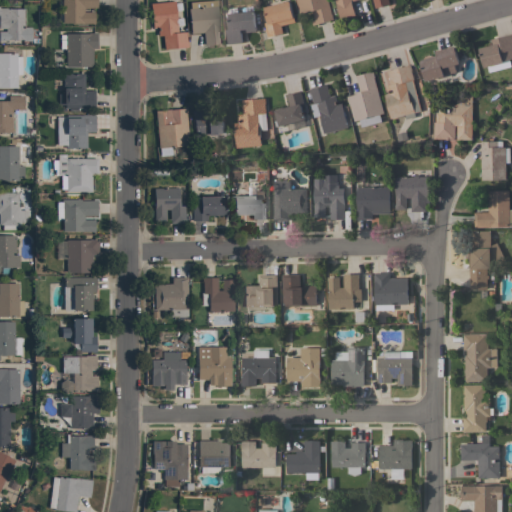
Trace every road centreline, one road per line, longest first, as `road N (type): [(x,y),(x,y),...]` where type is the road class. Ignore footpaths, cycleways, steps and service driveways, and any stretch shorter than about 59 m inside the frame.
road 1 (residential): [(127,0),(132,415),(119,511)]
road 2 (residential): [(511,4),(244,73),(126,83)]
road 3 (residential): [(449,176),(434,247),(434,511)]
road 4 (residential): [(130,254),(434,247)]
road 5 (residential): [(132,415),(436,418)]
